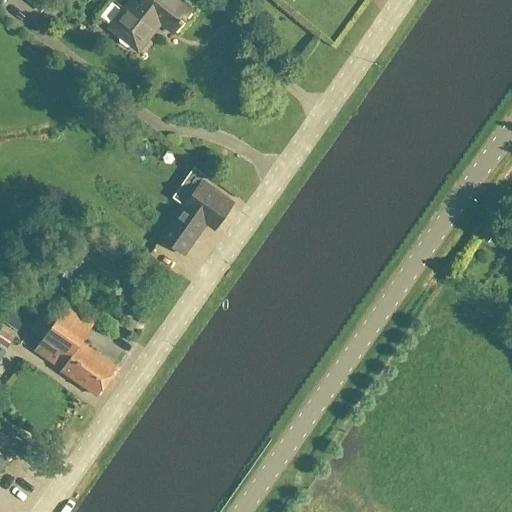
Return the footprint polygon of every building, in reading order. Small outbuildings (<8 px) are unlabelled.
[(25,0),(42,13),(51,0),(25,0)] [(161,24),(158,21),(139,6),(132,0),(109,29),(120,37),(120,42),(127,47),(132,47),(138,52),(161,24)] [(161,24),(173,34),(192,10),(181,1),(180,0),(143,0),(139,6),(158,21),(161,24)] [(217,229),(234,205),(203,183),(207,177),(195,168),(189,178),(200,186),(162,240),(184,255),(199,233),(191,227),(198,216),(217,229)] [(98,396),(117,367),(81,343),(98,318),(70,299),(33,350),(61,370),(60,371),(98,396)] [(0,469),(5,463),(16,447),(0,435),(0,469)]
